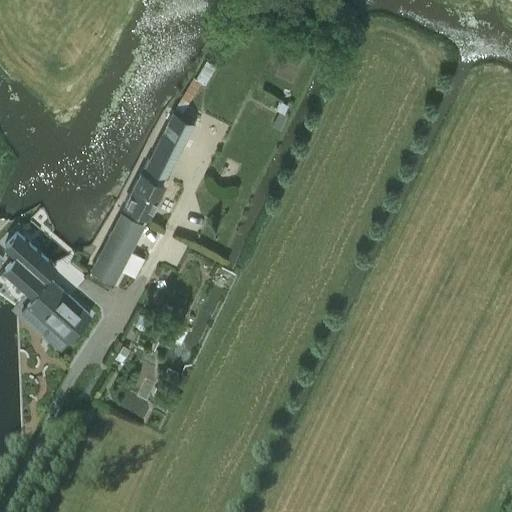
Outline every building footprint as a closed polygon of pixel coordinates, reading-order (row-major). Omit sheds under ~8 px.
[(201,81),(205,83),(216,65),(202,57),(180,97),(181,97),(175,108),(182,112),(201,81)] [(279,100),(276,108),(280,110),(285,112),(289,104),(279,100)] [(172,111),(168,119),(150,157),(148,157),(124,205),(147,216),(164,183),(154,178),(158,170),(168,175),(194,121),(172,111)] [(91,269),(114,281),(143,224),(121,212),(91,269)] [(16,254),(4,268),(29,291),(34,285),(40,290),(21,311),(41,329),(46,323),(65,340),(89,313),(79,303),(55,283),(51,278),(48,281),(43,276),(53,264),(48,259),(44,255),(17,231),(5,244),(16,254)] [(175,339),(184,320),(172,314),(163,333),(175,339)]
